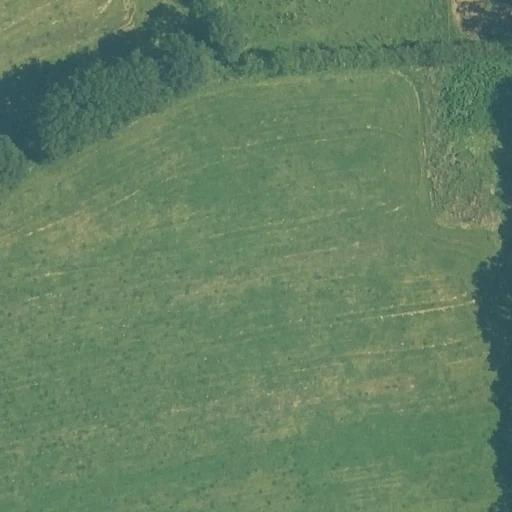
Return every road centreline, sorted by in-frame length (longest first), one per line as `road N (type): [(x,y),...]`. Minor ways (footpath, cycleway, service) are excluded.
road 1 (unknown): [(511,71),(252,82),(0,217)]
road 2 (unknown): [(366,78),(367,134),(264,274),(242,271),(165,127)]
road 3 (unknown): [(229,498),(172,416),(102,338),(0,253)]
road 4 (unknown): [(229,498),(365,415),(511,371)]
road 5 (unknown): [(0,290),(62,339),(130,412),(163,459),(165,511)]
road 6 (unknown): [(390,511),(436,463),(511,457)]
road 7 (unknown): [(296,231),(235,127)]
